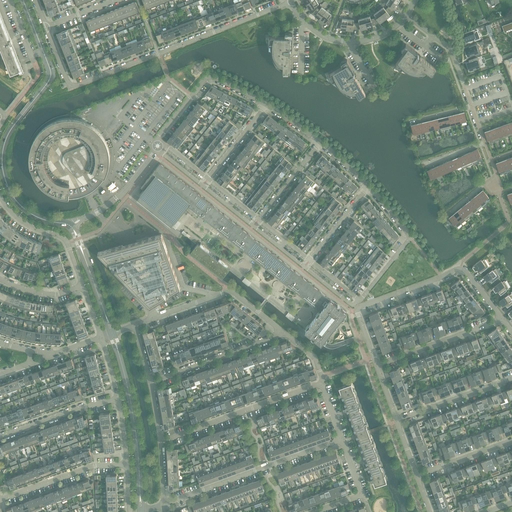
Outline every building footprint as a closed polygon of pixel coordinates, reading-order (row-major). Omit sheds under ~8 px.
[(49,9),(58,6),(56,0),(47,4),(49,9)] [(69,2),(66,3),(68,8),(72,7),(75,6),(73,0),(72,0),(71,1),(69,2)] [(142,0),(146,10),(151,8),(147,0),(142,0)] [(234,0),(233,0),(234,3),(238,13),(245,10),(240,0),(234,0)] [(248,0),(242,0),(241,1),(240,0),(245,10),(252,7),(248,0)] [(309,10),(310,9),(313,13),(317,8),(316,6),(319,4),(316,0),(313,0),(306,5),(309,10)] [(391,0),(388,0),(386,4),(389,5),(387,8),(392,12),(394,9),(395,10),(399,5),(391,0)] [(135,14),(140,12),(136,2),(131,4),(135,14)] [(234,3),(234,4),(229,6),(233,15),(238,13),(234,3)] [(131,16),(135,14),(131,4),(127,6),(131,16)] [(223,5),(218,7),(222,19),(227,17),(224,8),(223,5)] [(51,15),(60,11),(58,6),(49,9),(51,15)] [(126,18),(131,16),(127,6),(122,7),(126,18)] [(227,17),(233,15),(229,6),(224,8),(227,17)] [(122,19),(126,18),(122,7),(118,9),(122,19)] [(218,7),(212,10),(213,12),(217,21),(222,19),(218,7)] [(320,9),(318,8),(317,8),(313,13),(316,15),(315,16),(320,19),(326,11),(321,7),(320,9)] [(379,11),(378,11),(385,19),(390,16),(389,15),(392,12),(387,8),(385,9),(383,7),(379,11)] [(118,9),(113,11),(117,21),(122,19),(118,9)] [(113,23),(117,21),(113,11),(109,13),(113,23)] [(329,17),(331,14),(326,11),(320,19),(325,23),(325,22),(329,25),(332,19),(329,17)] [(378,11),(374,14),(375,17),(373,18),(376,24),(379,22),(380,23),(385,19),(378,11)] [(0,12),(0,47),(11,75),(22,71),(22,70),(12,44),(13,44),(10,38),(0,12)] [(208,14),(208,13),(208,14),(211,23),(217,21),(213,12),(208,14)] [(108,25),(113,23),(109,13),(104,14),(108,25)] [(104,26),(108,25),(104,14),(100,16),(104,26)] [(211,23),(208,14),(201,16),(205,26),(211,23)] [(193,16),(194,17),(194,18),(198,28),(205,26),(201,16),(197,18),(196,15),(193,16)] [(99,28),(104,26),(100,16),(95,18),(99,28)] [(373,18),(371,19),(370,16),(364,18),(367,28),(373,27),(372,25),(376,24),(373,18)] [(95,30),(99,28),(95,18),(91,20),(95,30)] [(193,30),(198,28),(194,18),(188,20),(193,30)] [(364,18),(358,19),(359,22),(356,23),(357,30),(361,29),(361,30),(367,28),(364,18)] [(341,28),(341,29),(347,30),(348,19),(342,19),(342,22),(339,21),(337,28),(341,28)] [(354,23),(354,20),(348,19),(347,30),(353,31),(353,29),(357,30),(356,23),(354,23)] [(86,21),(90,32),(95,30),(91,20),(86,21)] [(187,32),(193,30),(188,20),(183,22),(187,32)] [(183,22),(184,24),(179,26),(182,34),(187,32),(183,22)] [(511,22),(503,26),(504,29),(505,31),(511,28),(511,22)] [(182,34),(179,26),(173,28),(177,36),(182,34)] [(177,36),(173,28),(168,30),(171,39),(177,36)] [(68,30),(58,33),(61,39),(73,34),(70,29),(68,30)] [(464,35),(465,41),(466,40),(466,42),(469,41),(474,40),(474,39),(475,41),(476,40),(480,39),(477,30),(476,31),(475,31),(474,30),(475,30),(474,29),(465,33),(466,35),(464,35)] [(163,32),(163,31),(162,31),(166,41),(171,39),(168,30),(163,32)] [(155,34),(159,43),(166,41),(162,31),(155,34)] [(75,39),(73,34),(61,39),(63,44),(75,39)] [(278,67),(279,67),(279,68),(281,68),(283,68),(283,70),(290,73),(291,53),(288,53),(288,48),(292,48),(292,34),(285,36),(285,37),(269,37),(269,45),(271,45),(271,46),(270,47),(271,47),(271,48),(271,50),(272,53),(272,55),(273,57),(274,59),(274,60),(274,61),(275,62),(275,63),(276,64),(276,65),(277,65),(277,66),(278,67)] [(146,48),(153,46),(149,36),(142,39),(146,48)] [(63,44),(65,49),(74,46),(77,45),(75,39),(63,44)] [(131,41),(132,44),(135,53),(141,51),(137,42),(136,39),(131,41)] [(142,40),(137,42),(141,51),(146,48),(142,39),(142,40)] [(130,55),(135,53),(132,44),(127,46),(130,55)] [(420,75),(421,75),(422,75),(423,75),(424,75),(425,75),(425,74),(427,73),(428,72),(430,73),(436,69),(420,57),(418,59),(415,56),(418,53),(406,44),(403,51),(404,52),(395,65),(401,70),(402,68),(403,69),(404,69),(404,70),(406,71),(408,71),(409,72),(411,73),(413,74),(415,74),(416,75),(418,75),(419,75),(420,75)] [(474,54),(475,54),(476,55),(476,56),(481,54),(478,47),(478,45),(477,44),(469,47),(469,48),(465,50),(466,50),(468,57),(472,55),(474,54)] [(65,49),(67,55),(76,51),(79,50),(77,45),(74,46),(65,49)] [(120,45),(115,47),(119,59),(125,57),(122,48),(120,45)] [(125,57),(130,55),(127,46),(122,48),(125,57)] [(114,61),(119,59),(115,47),(110,49),(111,52),(114,61)] [(69,60),(78,56),(76,51),(67,55),(69,60)] [(103,51),(96,54),(100,66),(107,64),(104,54),(103,52),(103,51)] [(111,52),(104,54),(107,64),(114,61),(111,52)] [(71,65),(80,62),(78,56),(69,60),(71,65)] [(474,70),(476,69),(480,67),(479,66),(480,66),(481,66),(478,57),(468,60),(469,62),(470,63),(467,64),(470,71),(474,70)] [(332,81),(334,80),(338,86),(341,88),(343,91),(346,93),(350,95),(353,95),(357,94),(358,96),(365,94),(355,77),(353,78),(351,75),(354,72),(347,59),(342,65),(343,67),(329,75),(332,81)] [(73,71),(82,67),(80,62),(71,65),(73,71)] [(75,76),(84,73),(82,67),(73,71),(75,76)] [(212,87),(210,89),(205,94),(214,98),(218,90),(212,87)] [(223,92),(218,90),(214,98),(218,101),(223,92)] [(228,95),(223,92),(218,101),(219,101),(217,103),(222,105),(228,95)] [(228,106),(232,97),(228,95),(222,105),(227,108),(228,106)] [(233,108),(237,100),(232,97),(228,106),(233,108)] [(238,111),(242,102),(237,100),(233,108),(238,111)] [(241,116),(242,113),(247,105),(242,102),(238,111),(236,114),(241,116)] [(206,109),(198,103),(195,107),(202,113),(204,115),(208,111),(206,109)] [(249,117),(253,111),(254,108),(247,105),(242,113),(249,117)] [(191,112),(199,118),(202,113),(195,107),(191,112)] [(199,118),(191,112),(188,116),(195,122),(199,118)] [(192,126),(195,122),(188,116),(184,120),(192,126)] [(268,116),(262,123),(269,128),(274,120),(268,116)] [(451,128),(451,127),(448,116),(443,118),(446,129),(451,128)] [(30,157),(30,158),(30,159),(30,160),(30,161),(30,162),(30,163),(30,164),(30,165),(30,166),(31,167),(31,168),(31,169),(31,170),(32,171),(32,172),(32,173),(33,173),(33,174),(33,175),(34,175),(34,176),(34,177),(35,177),(35,178),(35,179),(36,179),(36,180),(37,181),(37,182),(38,182),(38,183),(39,184),(40,185),(41,186),(42,187),(43,188),(44,189),(45,189),(45,190),(46,190),(46,191),(47,191),(48,192),(49,192),(49,193),(50,193),(51,193),(51,194),(52,194),(53,194),(53,195),(54,195),(55,195),(55,196),(56,196),(57,196),(58,196),(58,197),(59,197),(60,197),(61,197),(62,197),(62,198),(63,198),(64,198),(65,198),(66,198),(67,198),(68,198),(69,198),(70,198),(71,198),(72,198),(73,198),(74,198),(75,198),(76,198),(77,198),(78,197),(79,197),(80,197),(81,197),(81,196),(82,196),(83,196),(84,196),(85,195),(86,195),(87,194),(88,194),(89,193),(90,193),(91,192),(92,192),(92,191),(93,191),(94,190),(95,190),(95,189),(96,188),(97,188),(97,187),(98,187),(98,186),(99,186),(99,185),(100,185),(100,184),(101,184),(101,183),(102,182),(102,181),(103,181),(103,180),(104,179),(104,178),(105,178),(105,177),(106,176),(106,175),(107,174),(107,173),(107,172),(108,171),(108,170),(108,169),(109,168),(109,167),(109,166),(109,165),(109,164),(109,163),(110,163),(110,162),(110,161),(110,160),(110,159),(110,158),(110,157),(110,156),(110,155),(110,154),(109,153),(109,152),(109,151),(109,150),(109,149),(109,148),(108,148),(108,147),(108,146),(108,145),(107,144),(107,143),(107,142),(106,142),(106,141),(106,140),(105,140),(105,139),(105,138),(104,138),(102,135),(95,127),(94,126),(93,126),(93,125),(92,125),(91,124),(90,124),(90,123),(89,123),(88,123),(88,122),(87,122),(86,122),(86,121),(85,121),(84,121),(83,120),(82,120),(81,120),(80,119),(79,119),(78,119),(77,119),(76,119),(75,118),(74,118),(73,118),(72,118),(71,118),(70,118),(69,118),(68,118),(67,118),(66,118),(65,118),(64,118),(63,119),(62,119),(61,119),(60,119),(59,119),(58,120),(57,120),(56,120),(56,121),(55,121),(54,121),(53,122),(52,122),(51,123),(50,123),(49,124),(48,124),(48,125),(47,125),(46,126),(45,126),(45,127),(44,127),(44,128),(43,128),(42,129),(42,130),(41,130),(41,131),(40,131),(39,132),(39,133),(38,133),(38,134),(37,134),(37,135),(36,136),(36,137),(35,137),(35,138),(35,139),(34,139),(34,140),(34,141),(33,141),(33,142),(33,143),(32,143),(32,144),(32,145),(31,146),(31,147),(31,148),(31,149),(30,150),(30,151),(30,152),(30,153),(30,154),(30,155),(30,156),(30,157)] [(441,131),(446,129),(443,118),(438,119),(440,129),(441,131)] [(192,126),(184,120),(181,124),(191,132),(194,128),(192,126)] [(273,131),(279,123),(274,120),(269,128),(273,131)] [(236,127),(235,125),(229,121),(225,125),(233,131),(236,127)] [(430,133),(430,132),(427,122),(422,123),(424,132),(425,132),(425,134),(430,133)] [(278,134),(283,126),(279,123),(273,131),(278,134)] [(181,124),(178,129),(187,136),(191,132),(181,124)] [(418,134),(418,135),(419,135),(417,124),(411,125),(414,135),(418,134)] [(229,135),(233,131),(225,125),(222,129),(229,135)] [(504,138),(510,136),(505,125),(500,126),(504,138)] [(278,134),(276,136),(280,139),(282,137),(288,130),(283,126),(278,134)] [(499,140),(504,138),(500,126),(495,128),(499,140)] [(220,128),(216,132),(219,134),(226,140),(229,135),(222,129),(220,128)] [(494,142),(499,140),(495,128),(490,130),(494,142)] [(178,129),(174,133),(184,141),(187,136),(178,129)] [(286,140),(292,133),(288,130),(282,137),(280,139),(285,142),(286,140)] [(489,142),(489,144),(494,142),(490,130),(485,132),(489,142)] [(174,133),(171,137),(181,145),(184,141),(174,133)] [(292,133),(286,140),(285,142),(289,146),(291,144),(296,136),(292,133)] [(223,144),(226,140),(219,134),(215,138),(223,144)] [(265,143),(263,141),(255,135),(252,139),(261,147),(265,143)] [(295,147),(301,139),(296,136),(291,144),(289,146),(294,149),(295,147)] [(167,141),(175,147),(177,149),(181,145),(171,137),(167,141)] [(223,144),(215,138),(212,142),(219,148),(223,144)] [(261,147),(252,139),(248,143),(258,151),(261,147)] [(301,151),(308,144),(301,139),(295,147),(301,151)] [(219,148),(212,142),(209,146),(216,152),(219,148)] [(258,151),(248,143),(245,148),(254,155),(255,155),(258,151)] [(205,150),(203,149),(213,156),(216,152),(209,146),(205,150)] [(245,148),(241,152),(251,159),(254,155),(245,148)] [(209,161),(213,156),(203,149),(200,153),(209,161)] [(477,149),(472,151),(477,163),(477,162),(482,160),(481,158),(477,149)] [(472,165),(477,163),(472,151),(467,154),(472,165)] [(251,159),(241,152),(238,156),(248,164),(248,163),(251,159)] [(206,165),(209,161),(200,153),(196,157),(206,165)] [(467,167),(472,165),(467,154),(462,156),(467,167)] [(322,155),(316,163),(322,168),(328,161),(322,155)] [(248,164),(238,156),(235,160),(242,166),(245,168),(248,164)] [(278,161),(281,162),(280,162),(288,168),(292,164),(284,158),(282,156),(278,161)] [(462,169),(467,167),(462,156),(457,158),(461,167),(462,169)] [(195,163),(202,169),(206,165),(196,157),(198,159),(195,163)] [(457,168),(461,167),(457,158),(452,160),(457,170),(458,169),(457,168)] [(242,166),(235,160),(231,165),(239,171),(242,166)] [(456,170),(457,170),(452,160),(448,162),(451,171),(455,169),(456,170)] [(507,172),(511,171),(507,160),(501,161),(506,174),(507,174),(507,172)] [(275,165),(277,166),(277,167),(285,173),(288,168),(280,162),(281,162),(278,161),(275,165)] [(326,172),(332,165),(328,161),(322,168),(320,170),(324,174),(326,172)] [(505,173),(505,175),(506,174),(501,161),(496,163),(499,172),(500,172),(500,175),(505,173)] [(447,173),(451,171),(448,162),(443,164),(447,174),(448,174),(447,173)] [(174,222),(175,223),(188,206),(211,225),(212,223),(215,219),(214,218),(220,211),(202,196),(163,166),(160,163),(152,173),(141,187),(144,190),(140,195),(141,195),(174,222)] [(446,175),(447,174),(443,164),(438,166),(441,175),(442,175),(446,174),(446,175)] [(239,171),(231,165),(228,169),(235,175),(239,171)] [(330,175),(336,168),(332,165),(326,172),(330,175)] [(442,175),(441,175),(438,166),(433,169),(437,178),(438,180),(443,177),(442,175)] [(285,173),(277,167),(274,171),(281,177),(285,173)] [(334,179),(340,172),(336,168),(330,175),(334,179)] [(237,176),(235,175),(228,169),(225,173),(232,179),(234,180),(237,176)] [(436,178),(436,179),(437,178),(433,169),(427,171),(431,180),(436,178)] [(281,177),(274,171),(270,175),(278,181),(281,177)] [(338,183),(344,175),(340,172),(334,179),(338,183)] [(229,183),(232,179),(225,173),(221,177),(229,183)] [(278,181),(270,175),(267,179),(274,185),(278,181)] [(315,183),(313,181),(306,175),(302,180),(310,186),(312,187),(315,183)] [(340,188),(342,186),(348,179),(344,175),(338,183),(336,184),(340,188)] [(221,177),(218,182),(225,188),(229,183),(221,177)] [(262,182),(271,189),(274,185),(267,179),(265,178),(262,182)] [(346,190),(352,183),(348,179),(342,186),(346,190)] [(302,180),(299,184),(306,190),(309,192),(312,187),(310,186),(302,180)] [(268,194),(271,189),(262,182),(258,186),(268,194)] [(352,195),(358,188),(352,183),(346,190),(352,195)] [(306,190),(299,184),(296,188),(303,194),(306,190)] [(264,198),(268,194),(258,186),(255,190),(264,198)] [(303,194),(296,188),(292,192),(302,200),(305,196),(303,194)] [(261,202),(264,198),(255,190),(251,194),(261,202)] [(490,200),(489,198),(483,190),(478,194),(486,203),(490,200)] [(302,200),(292,192),(289,197),(296,203),(296,202),(298,204),(302,200)] [(258,206),(261,202),(251,194),(248,199),(258,206)] [(482,207),(486,203),(478,194),(474,197),(480,205),(482,207)] [(293,207),(296,203),(289,197),(285,201),(293,207)] [(329,201),(331,203),(339,209),(342,204),(335,199),(333,197),(329,201)] [(482,207),(480,205),(474,197),(470,201),(478,210),(482,207)] [(247,205),(254,211),(258,206),(248,199),(245,203),(247,205)] [(368,200),(366,202),(361,206),(366,212),(373,206),(368,200)] [(293,207),(285,201),(282,205),(290,211),(292,213),(295,208),(293,207)] [(474,213),(478,210),(470,201),(466,204),(472,212),(474,213)] [(339,209),(331,203),(328,207),(327,206),(336,213),(339,209)] [(474,213),(472,212),(466,204),(462,208),(469,217),(474,213)] [(290,211),(282,205),(279,209),(286,215),(290,211)] [(327,206),(326,206),(323,210),(332,217),(336,213),(327,206)] [(377,210),(373,206),(366,212),(364,214),(368,218),(370,216),(377,210)] [(465,220),(469,217),(462,208),(458,211),(464,218),(465,220)] [(288,217),(286,215),(279,209),(275,214),(283,220),(283,219),(285,221),(288,217)] [(329,222),(332,217),(323,210),(319,214),(329,222)] [(380,214),(377,210),(370,216),(373,221),(380,214)] [(465,220),(464,218),(458,211),(453,214),(460,223),(461,224),(465,220)] [(250,247),(249,246),(255,239),(224,214),(214,226),(245,252),(245,251),(247,253),(250,247)] [(283,220),(275,214),(272,218),(279,224),(283,220)] [(325,226),(329,222),(319,214),(316,218),(325,226)] [(384,219),(380,214),(373,221),(377,225),(384,219)] [(460,223),(453,214),(449,218),(450,219),(452,221),(455,226),(457,227),(461,224),(460,223)] [(268,222),(276,228),(279,224),(272,218),(268,222)] [(322,230),(325,226),(316,218),(313,223),(314,224),(322,230)] [(387,223),(384,219),(377,225),(380,229),(387,223)] [(358,232),(360,233),(364,229),(362,227),(354,221),(351,225),(358,231),(358,232)] [(8,225),(5,222),(0,226),(0,231),(2,233),(8,225)] [(391,227),(387,223),(380,229),(383,233),(391,227)] [(311,228),(319,234),(322,230),(314,224),(311,228)] [(12,228),(8,225),(2,233),(6,236),(12,228)] [(351,225),(347,230),(355,236),(358,232),(358,231),(351,225)] [(309,227),(306,231),(308,233),(315,239),(319,234),(311,228),(309,227)] [(394,231),(391,227),(383,233),(387,237),(394,231)] [(16,231),(12,228),(6,236),(10,240),(16,231)] [(189,238),(191,235),(185,230),(183,233),(189,238)] [(355,236),(347,230),(344,234),(351,240),(355,236)] [(20,234),(16,231),(10,240),(15,242),(20,234)] [(387,237),(393,244),(399,237),(394,231),(387,237)] [(304,237),(312,243),(315,239),(308,233),(304,237)] [(24,236),(20,234),(15,242),(20,245),(24,236)] [(150,307),(180,288),(161,234),(98,252),(150,307)] [(351,240),(344,234),(341,238),(348,244),(351,240)] [(20,245),(24,247),(29,238),(24,236),(20,245)] [(312,243),(304,237),(301,241),(308,247),(312,243)] [(33,240),(29,238),(24,247),(29,250),(33,240)] [(348,244),(341,238),(337,242),(345,248),(348,244)] [(38,242),(33,240),(29,250),(35,251),(38,242)] [(297,245),(305,251),(308,247),(301,241),(299,240),(296,244),(297,245)] [(291,268),(259,242),(249,255),(281,280),(283,281),(286,276),(285,275),(291,268)] [(345,248),(337,242),(334,247),(341,253),(345,248)] [(222,278),(221,278),(223,276),(227,271),(229,269),(227,267),(228,266),(229,265),(219,258),(219,259),(218,260),(209,253),(210,251),(211,251),(201,243),(200,243),(201,244),(199,245),(198,244),(196,246),(192,251),(190,253),(221,278),(222,278)] [(382,258),(386,253),(378,247),(376,246),(373,250),(382,258)] [(341,253),(334,247),(330,251),(338,257),(341,253)] [(382,258),(373,250),(370,254),(379,262),(382,258)] [(330,251),(327,255),(335,261),(338,257),(330,251)] [(49,257),(47,258),(49,263),(51,262),(61,258),(59,253),(49,257)] [(379,262),(370,254),(366,259),(376,266),(379,262)] [(327,255),(324,259),(331,265),(335,261),(327,255)] [(2,258),(0,261),(0,266),(2,267),(5,269),(9,262),(10,259),(3,256),(2,258)] [(51,262),(53,266),(62,263),(61,258),(51,262)] [(320,264),(328,270),(331,265),(324,259),(320,264)] [(376,266),(366,259),(363,263),(372,270),(376,266)] [(481,260),(472,267),(475,271),(477,269),(481,273),(483,271),(485,273),(488,271),(486,268),(489,267),(484,259),(482,261),(481,260)] [(5,269),(8,271),(12,273),(16,265),(9,262),(5,269)] [(62,263),(53,266),(54,271),(64,267),(62,263)] [(361,269),(369,275),(372,270),(363,263),(359,267),(361,268),(361,269)] [(20,276),(23,268),(16,265),(12,273),(17,275),(20,276)] [(56,275),(65,272),(64,267),(54,271),(52,272),(54,276),(56,275)] [(361,269),(359,267),(356,271),(358,273),(365,279),(369,275),(361,269)] [(20,276),(23,277),(28,279),(30,271),(23,268),(20,276)] [(495,269),(493,271),(492,270),(483,277),(486,281),(488,279),(492,283),(500,277),(495,269)] [(36,281),(38,273),(30,271),(28,279),(33,280),(36,281)] [(295,271),(285,283),(316,308),(318,309),(321,304),(320,303),(326,296),(295,271)] [(56,275),(58,280),(67,276),(65,272),(56,275)] [(358,273),(355,277),(362,283),(365,279),(358,273)] [(59,284),(69,281),(67,276),(58,280),(59,284)] [(359,287),(362,283),(355,277),(351,281),(359,287)] [(459,279),(451,285),(455,290),(463,284),(459,279)] [(504,280),(502,282),(501,281),(498,284),(495,286),(492,288),(495,292),(497,291),(500,295),(509,288),(504,280)] [(348,286),(355,292),(359,287),(351,281),(348,286)] [(455,290),(458,295),(466,289),(463,284),(455,290)] [(442,289),(437,291),(437,292),(434,293),(437,302),(445,299),(442,289)] [(458,295),(456,297),(460,301),(462,299),(470,293),(466,289),(458,295)] [(6,292),(2,302),(7,304),(11,295),(6,292)] [(426,295),(430,304),(437,302),(434,293),(431,294),(431,293),(426,295)] [(473,297),(470,293),(462,299),(466,304),(473,297)] [(511,295),(511,294),(509,295),(508,294),(499,301),(502,305),(504,304),(507,308),(511,304),(511,295)] [(11,295),(7,304),(13,306),(16,296),(11,295)] [(422,297),(419,298),(422,307),(430,304),(426,295),(421,297),(422,297)] [(16,296),(13,306),(18,308),(21,298),(16,296)] [(477,302),(473,297),(466,304),(469,308),(477,302)] [(24,310),(26,300),(21,298),(18,308),(24,310)] [(416,299),(411,300),(414,310),(422,307),(419,298),(416,299)] [(75,299),(66,302),(67,307),(77,304),(75,299)] [(321,311),(305,331),(321,344),(324,340),(346,313),(346,312),(330,299),(321,311)] [(406,303),(404,304),(407,313),(414,310),(411,300),(406,302),(406,303)] [(224,313),(229,311),(231,301),(221,305),(224,313)] [(231,301),(229,311),(234,315),(240,308),(231,301)] [(480,306),(477,302),(469,308),(473,313),(480,306)] [(401,304),(396,306),(399,315),(407,313),(404,304),(401,305),(401,304)] [(224,313),(221,305),(216,307),(219,317),(225,315),(224,313)] [(391,318),(394,317),(399,315),(396,306),(391,308),(388,310),(391,318)] [(473,313),(476,317),(484,311),(480,306),(473,313)] [(212,317),(217,316),(214,307),(209,309),(212,317)] [(234,315),(233,317),(237,320),(238,318),(244,311),(240,308),(234,315)] [(212,317),(209,309),(204,311),(207,319),(208,319),(208,321),(213,319),(212,317)] [(244,311),(238,318),(242,321),(248,314),(244,311)] [(203,321),(200,312),(195,314),(199,325),(204,323),(203,321)] [(380,317),(378,312),(369,315),(371,321),(380,317)] [(199,325),(195,314),(190,316),(193,324),(194,327),(199,325)] [(246,324),(252,317),(248,314),(242,321),(246,324)] [(462,321),(460,316),(452,319),(456,328),(460,326),(459,322),(462,321)] [(249,329),(256,321),(252,317),(246,324),(245,326),(249,329)] [(382,323),(380,317),(371,321),(373,326),(382,323)] [(443,319),(444,321),(446,327),(449,326),(451,330),(456,328),(452,319),(448,320),(447,317),(443,319)] [(180,319),(176,321),(179,330),(179,332),(184,330),(184,328),(180,319)] [(253,332),(260,324),(256,321),(249,329),(253,332)] [(446,327),(444,321),(437,324),(440,334),(445,332),(444,328),(446,327)] [(174,331),(171,323),(166,325),(169,333),(170,336),(175,334),(174,331)] [(384,328),(382,323),(373,326),(375,331),(384,328)] [(257,336),(258,334),(264,327),(260,324),(253,332),(257,336)] [(440,334),(437,324),(429,327),(431,332),(434,331),(435,335),(440,334)] [(431,332),(429,327),(422,330),(425,339),(430,337),(428,333),(431,332)] [(496,327),(488,333),(486,335),(490,340),(500,332),(496,327)] [(386,333),(384,328),(375,331),(377,337),(386,333)] [(153,330),(143,333),(145,339),(155,336),(153,330)] [(425,339),(422,330),(414,333),(416,338),(419,337),(420,341),(425,339)] [(79,339),(89,335),(87,331),(77,334),(79,339)] [(492,345),(495,343),(503,337),(500,332),(490,340),(489,340),(492,345)] [(228,344),(224,333),(219,335),(223,346),(228,344)] [(388,339),(386,333),(377,337),(379,342),(388,339)] [(416,338),(414,333),(406,335),(410,345),(415,343),(413,339),(416,338)] [(223,346),(219,335),(214,337),(218,348),(223,346)] [(404,343),(405,347),(410,345),(406,335),(399,338),(401,344),(404,343)] [(146,344),(156,341),(155,336),(145,339),(146,344)] [(218,348),(214,337),(209,339),(213,350),(218,348)] [(506,342),(503,337),(495,343),(498,347),(506,342)] [(477,338),(472,340),(472,341),(469,342),(471,347),(474,346),(475,349),(480,348),(477,338)] [(204,343),(207,352),(213,350),(209,339),(203,341),(204,343)] [(390,344),(388,339),(379,342),(381,347),(390,344)] [(148,349),(158,346),(156,341),(146,344),(148,349)] [(199,345),(202,354),(207,352),(204,343),(203,341),(199,343),(199,345)] [(290,344),(288,345),(286,341),(281,343),(284,352),(295,348),(290,344)] [(466,342),(461,344),(465,353),(469,352),(472,351),(471,347),(469,342),(466,343),(466,342)] [(510,346),(506,342),(498,347),(501,352),(510,346)] [(194,347),(197,356),(202,354),(199,345),(199,343),(193,345),(194,347)] [(284,352),(281,343),(276,345),(279,354),(284,352)] [(381,347),(383,353),(392,350),(390,344),(381,347)] [(457,356),(460,355),(465,353),(461,344),(456,346),(457,346),(454,347),(457,356)] [(158,346),(148,349),(149,354),(159,351),(162,351),(160,345),(158,346)] [(279,354),(276,345),(271,347),(275,358),(280,357),(279,354)] [(511,351),(511,349),(510,346),(501,352),(505,357),(511,351)] [(194,347),(189,349),(192,358),(197,356),(194,347)] [(275,358),(271,347),(266,349),(270,360),(275,358)] [(446,349),(449,359),(457,356),(454,347),(451,348),(446,349)] [(183,348),(178,350),(182,361),(187,359),(184,351),(183,348)] [(192,358),(189,349),(184,351),(187,359),(192,358)] [(266,349),(261,351),(264,360),(265,362),(270,360),(266,349)] [(441,351),(441,352),(439,353),(442,362),(449,359),(446,349),(441,351)] [(178,350),(173,352),(177,363),(182,361),(178,350)] [(159,351),(149,354),(151,359),(161,357),(159,351)] [(261,351),(256,353),(259,362),(260,364),(265,362),(264,360),(261,351)] [(255,366),(254,363),(259,362),(256,353),(250,354),(255,366)] [(434,364),(439,363),(442,362),(439,353),(436,354),(436,353),(431,355),(434,364)] [(255,366),(250,354),(245,356),(250,368),(255,366)] [(426,357),(423,358),(425,364),(427,367),(434,364),(431,355),(426,357)] [(250,368),(245,356),(240,358),(244,369),(250,368)] [(161,357),(151,359),(152,365),(162,362),(161,357)] [(244,369),(240,358),(235,360),(237,366),(239,371),(244,369)] [(424,368),(427,367),(425,364),(423,358),(421,359),(420,359),(416,360),(419,370),(424,368)] [(74,368),(71,359),(66,361),(69,369),(74,368)] [(411,373),(414,372),(419,370),(416,360),(411,362),(411,363),(408,364),(411,373)] [(69,369),(66,361),(62,363),(65,371),(66,374),(70,372),(69,369)] [(238,372),(237,370),(236,366),(233,361),(228,362),(231,371),(232,371),(232,374),(238,372)] [(154,370),(164,367),(162,362),(152,365),(154,370)] [(223,364),(226,373),(231,371),(228,362),(223,364)] [(226,373),(223,364),(218,366),(221,375),(226,373)] [(494,372),(497,371),(495,365),(487,368),(491,378),(496,376),(494,372)] [(51,378),(56,377),(55,375),(52,366),(47,368),(50,376),(51,378)] [(218,366),(213,368),(217,379),(222,378),(221,375),(218,366)] [(398,367),(389,371),(391,376),(401,373),(398,367)] [(213,368),(208,370),(212,381),(217,379),(213,368)] [(317,377),(313,368),(308,370),(311,379),(317,377)] [(486,379),(491,378),(487,368),(480,371),(482,376),(484,375),(486,379)] [(208,370),(203,372),(207,383),(212,381),(208,370)] [(311,379),(308,370),(303,372),(306,381),(311,379)] [(479,377),(482,376),(480,371),(472,374),(476,383),(480,381),(479,377)] [(203,372),(198,374),(201,383),(202,385),(207,383),(203,372)] [(292,374),(293,376),(296,385),(301,383),(298,374),(297,372),(292,374)] [(298,374),(301,383),(306,381),(303,372),(298,374)] [(393,382),(402,378),(401,373),(391,376),(393,382)] [(193,375),(196,384),(201,383),(198,374),(193,375)] [(471,385),(476,383),(472,374),(465,377),(466,382),(469,381),(471,385)] [(196,384),(193,375),(188,377),(192,389),(197,387),(196,384)] [(461,378),(457,379),(460,389),(465,387),(464,383),(466,382),(465,377),(464,375),(461,376),(461,378)] [(296,385),(293,376),(288,378),(291,387),(296,385)] [(188,377),(182,379),(186,388),(186,391),(192,389),(188,377)] [(283,380),(286,388),(291,387),(288,378),(283,380)] [(395,387),(404,384),(402,378),(393,382),(395,387)] [(273,383),(276,392),(281,390),(278,382),(277,379),(271,381),(272,383),(273,383)] [(454,387),(456,391),(460,389),(457,379),(449,382),(451,388),(454,387)] [(12,392),(17,391),(17,389),(13,380),(9,382),(12,391),(12,392)] [(278,382),(281,390),(286,388),(283,380),(278,382)] [(9,382),(4,384),(7,392),(8,394),(12,392),(12,391),(9,382)] [(450,393),(448,389),(451,388),(449,382),(442,385),(445,394),(450,393)] [(273,383),(272,383),(267,385),(271,394),(276,392),(273,383)] [(338,394),(339,396),(343,395),(344,397),(347,403),(347,406),(343,407),(344,409),(346,408),(346,409),(347,409),(347,410),(347,411),(347,412),(348,412),(348,413),(349,414),(350,413),(351,417),(357,433),(358,436),(359,439),(365,455),(367,458),(365,459),(365,460),(365,461),(366,461),(366,462),(366,463),(366,464),(367,464),(367,465),(365,466),(364,466),(365,468),(369,466),(370,468),(372,474),(373,477),(369,479),(370,481),(373,480),(375,485),(384,482),(386,481),(370,435),(369,432),(368,429),(367,429),(351,383),(339,388),(341,393),(338,394)] [(397,393),(406,389),(404,384),(395,387),(397,393)] [(261,385),(256,387),(257,387),(260,398),(266,396),(262,387),(261,385)] [(262,387),(266,396),(271,394),(267,385),(262,387)] [(439,392),(440,396),(445,394),(442,385),(434,388),(436,393),(439,392)] [(256,387),(251,388),(252,391),(255,399),(260,398),(257,387),(256,387)] [(435,398),(433,394),(436,393),(434,388),(426,391),(430,400),(435,398)] [(76,400),(82,398),(78,389),(73,391),(76,400)] [(399,398),(408,395),(406,389),(397,393),(399,398)] [(68,393),(71,402),(76,400),(73,391),(68,393)] [(247,393),(250,401),(255,399),(252,391),(247,393)] [(424,398),(425,402),(430,400),(426,391),(419,393),(421,399),(424,398)] [(505,401),(504,398),(506,397),(504,391),(502,392),(501,392),(496,393),(500,403),(505,401)] [(63,394),(66,403),(71,402),(68,393),(63,394)] [(243,404),(249,402),(245,393),(240,395),(243,404)] [(489,397),(492,406),(500,403),(496,393),(492,395),(492,396),(489,397)] [(58,396),(61,405),(66,403),(63,394),(58,396)] [(238,406),(243,404),(240,395),(235,397),(238,406)] [(401,403),(410,400),(408,395),(399,398),(401,403)] [(53,398),(56,407),(61,405),(58,396),(53,398)] [(233,408),(238,406),(235,397),(230,399),(233,408)] [(315,401),(313,397),(308,399),(311,408),(312,411),(320,408),(317,400),(315,401)] [(486,397),(481,399),(485,408),(492,406),(489,397),(486,398),(486,397)] [(42,400),(43,402),(46,411),(51,409),(48,400),(47,398),(42,400)] [(48,400),(51,409),(56,407),(53,398),(48,400)] [(230,399),(225,401),(228,409),(233,408),(230,399)] [(303,401),(306,410),(311,408),(308,399),(303,401)] [(477,401),(474,402),(477,411),(485,408),(481,399),(476,401),(477,401)] [(219,400),(214,402),(218,413),(223,411),(220,403),(219,400)] [(403,409),(412,406),(410,400),(401,403),(403,409)] [(223,411),(228,409),(225,401),(220,403),(223,411)] [(303,401),(298,403),(301,412),(302,415),(307,413),(306,410),(303,401)] [(38,404),(41,413),(46,411),(43,402),(38,404)] [(214,402),(209,404),(210,406),(213,415),(218,413),(214,402)] [(471,403),(466,404),(469,414),(477,411),(474,402),(471,403)] [(293,405),(296,414),(301,412),(298,403),(293,405)] [(32,405),(36,414),(41,413),(38,404),(32,405)] [(461,407),(459,408),(462,417),(469,414),(466,404),(461,406),(461,407)] [(36,414),(32,405),(27,407),(31,416),(36,414)] [(288,407),(291,416),(296,414),(293,405),(288,407)] [(208,417),(213,415),(210,406),(204,408),(208,417)] [(21,407),(16,409),(17,411),(20,420),(25,418),(22,409),(21,407)] [(31,416),(27,407),(22,409),(25,418),(31,416)] [(291,416),(288,407),(282,409),(286,418),(287,420),(292,418),(291,416)] [(199,408),(193,410),(194,412),(197,421),(203,419),(199,410),(199,408)] [(203,419),(208,417),(204,408),(199,410),(203,419)] [(451,410),(454,419),(462,417),(459,408),(456,409),(456,408),(451,410)] [(14,409),(15,412),(12,413),(15,422),(20,420),(17,411),(16,409),(14,409)] [(286,418),(282,409),(277,411),(281,420),(286,418)] [(6,412),(7,415),(10,424),(15,422),(12,413),(11,410),(6,412)] [(192,423),(197,421),(194,412),(193,410),(188,411),(192,422),(192,423)] [(448,418),(449,421),(454,419),(451,410),(446,412),(443,413),(445,419),(448,418)] [(281,420),(277,411),(272,412),(275,421),(281,420)] [(272,412),(267,414),(271,426),(276,424),(275,421),(272,412)] [(444,423),(443,420),(445,419),(443,413),(441,415),(440,414),(436,416),(439,425),(444,423)] [(267,414),(262,416),(266,427),(271,426),(270,423),(267,414)] [(10,424),(7,415),(2,417),(5,426),(10,424)] [(84,419),(83,415),(77,417),(80,427),(87,424),(87,418),(84,419)] [(261,429),(266,427),(262,416),(257,418),(261,429)] [(433,423),(434,427),(439,425),(436,416),(431,417),(431,418),(428,419),(430,424),(433,423)] [(80,427),(77,417),(72,419),(75,428),(80,427)] [(75,428),(72,419),(67,421),(70,430),(75,428)] [(70,430),(67,421),(62,423),(65,432),(70,430)] [(418,422),(409,425),(411,431),(420,427),(418,422)] [(57,425),(60,434),(65,432),(62,423),(57,425)] [(324,429),(322,423),(320,424),(326,440),(331,437),(327,428),(324,429)] [(506,434),(511,433),(507,423),(500,426),(502,431),(505,430),(506,434)] [(244,436),(243,433),(240,424),(235,426),(238,435),(239,438),(244,436)] [(321,441),(326,440),(320,424),(319,424),(321,430),(318,431),(321,441)] [(60,434),(57,425),(52,427),(55,436),(60,434)] [(238,435),(235,426),(230,428),(233,437),(238,435)] [(499,432),(502,431),(500,426),(492,429),(496,438),(500,436),(499,432)] [(55,436),(52,427),(47,429),(50,438),(55,436)] [(309,434),(312,444),(317,443),(311,427),(310,428),(312,433),(309,434)] [(317,443),(321,441),(318,431),(315,432),(313,427),(311,427),(317,443)] [(420,427),(411,431),(413,436),(422,433),(420,427)] [(224,430),(228,439),(233,437),(230,428),(224,430)] [(42,430),(45,439),(50,438),(47,429),(42,430)] [(491,440),(496,438),(492,429),(485,432),(487,437),(489,436),(491,440)] [(42,430),(37,432),(40,441),(41,444),(46,442),(45,439),(42,430)] [(219,432),(223,441),(228,439),(224,430),(219,432)] [(302,431),(308,447),(312,444),(309,434),(306,436),(304,430),(302,431)] [(300,438),(303,447),(308,447),(302,431),(301,431),(303,437),(300,438)] [(40,441),(37,432),(31,434),(35,443),(40,441)] [(214,433),(218,442),(223,441),(219,432),(214,433)] [(484,438),(487,437),(485,432),(477,434),(480,444),(485,442),(484,438)] [(209,435),(212,444),(218,442),(214,433),(209,435)] [(299,450),(303,447),(300,438),(296,439),(294,433),(293,434),(299,450)] [(422,433),(413,436),(415,441),(424,438),(422,433)] [(26,436),(30,445),(35,443),(31,434),(26,436)] [(294,451),(299,450),(293,434),(292,434),(294,440),(291,441),(294,451)] [(476,446),(480,444),(477,434),(469,437),(471,443),(474,441),(476,446)] [(212,444),(209,435),(204,437),(207,446),(212,444)] [(30,445),(26,436),(21,438),(24,447),(30,445)] [(208,449),(207,446),(204,437),(199,439),(202,448),(203,448),(204,451),(208,449)] [(285,454),(290,453),(284,437),(283,438),(285,443),(282,444),(285,454)] [(290,453),(294,451),(291,441),(287,442),(285,437),(284,437),(290,453)] [(468,444),(471,443),(469,437),(462,440),(465,449),(470,448),(468,444)] [(24,447),(21,438),(16,440),(19,449),(24,447)] [(424,438),(415,441),(417,447),(426,443),(424,438)] [(197,450),(202,448),(199,439),(194,441),(197,450)] [(19,449),(16,440),(11,442),(14,451),(19,449)] [(273,447),(272,447),(276,457),(281,457),(275,440),(274,441),(276,446),(273,448),(273,447)] [(275,440),(281,457),(285,454),(282,444),(278,446),(276,440),(275,440)] [(460,451),(465,449),(462,440),(454,443),(456,448),(459,447),(460,451)] [(189,443),(192,452),(197,450),(194,441),(189,443)] [(14,451),(11,442),(6,443),(9,452),(14,451)] [(9,452),(6,443),(1,445),(4,454),(9,452)] [(419,452),(428,449),(426,443),(417,447),(419,452)] [(455,453),(453,449),(456,448),(454,443),(446,445),(450,455),(455,453)] [(267,447),(268,448),(271,458),(276,457),(272,447),(271,445),(267,447)] [(444,453),(445,457),(450,455),(446,445),(439,448),(441,454),(444,453)] [(83,449),(87,461),(93,459),(89,450),(90,449),(90,448),(86,449),(85,448),(83,449)] [(78,451),(79,454),(82,463),(87,461),(83,449),(78,451)] [(421,457),(430,454),(428,449),(419,452),(421,457)] [(505,463),(510,462),(509,461),(511,460),(511,459),(509,452),(506,453),(506,452),(501,454),(505,463)] [(240,453),(239,454),(241,459),(237,460),(241,470),(246,469),(240,453)] [(246,457),(243,458),(241,453),(240,453),(246,469),(250,467),(246,456),(246,457)] [(334,464),(336,470),(337,470),(331,453),(327,456),(331,466),(334,464)] [(340,463),(336,453),(331,453),(337,470),(338,469),(336,464),(339,462),(340,463)] [(74,455),(77,464),(82,463),(79,454),(74,455)] [(423,463),(432,460),(430,454),(421,457),(423,463)] [(496,456),(497,456),(494,457),(496,463),(499,462),(500,465),(505,463),(501,454),(496,456)] [(63,457),(64,459),(67,468),(72,466),(69,457),(68,455),(63,457)] [(69,457),(72,466),(77,464),(74,455),(69,457)] [(254,464),(251,455),(246,456),(250,467),(254,464)] [(237,460),(234,462),(232,456),(231,457),(237,473),(241,470),(237,460)] [(329,472),(327,467),(331,466),(327,456),(322,457),(328,473),(329,472)] [(231,457),(230,457),(232,463),(228,464),(232,473),(237,473),(231,457)] [(325,468),(327,473),(328,473),(322,457),(318,459),(321,469),(325,468)] [(491,458),(486,459),(490,469),(494,467),(494,466),(497,465),(496,463),(494,457),(491,458)] [(58,461),(62,470),(67,468),(64,459),(58,461)] [(228,464),(225,465),(223,459),(222,460),(228,476),(232,473),(228,464)] [(320,476),(318,470),(321,469),(318,459),(313,460),(319,476),(320,476)] [(481,461),(482,462),(479,463),(481,468),(483,467),(485,471),(490,469),(486,459),(481,461)] [(222,460),(221,460),(223,466),(219,467),(223,477),(228,476),(222,460)] [(316,471),(318,477),(319,476),(313,460),(309,463),(312,472),(316,471)] [(53,463),(57,472),(62,470),(58,461),(53,463)] [(48,465),(52,474),(57,472),(53,463),(48,465)] [(213,463),(212,464),(214,469),(210,470),(214,480),(219,479),(213,463)] [(219,467),(216,468),(214,463),(213,463),(219,479),(223,477),(219,467)] [(307,474),(309,480),(310,479),(304,463),(300,466),(303,475),(307,474)] [(311,479),(309,473),(312,472),(309,463),(304,463),(310,479),(311,479)] [(476,464),(476,463),(471,465),(474,474),(479,473),(478,469),(481,468),(479,463),(476,464)] [(43,467),(46,476),(52,474),(48,465),(43,467)] [(466,468),(464,469),(466,476),(469,475),(469,476),(474,474),(471,465),(466,467),(466,468)] [(204,466),(203,467),(205,472),(201,474),(205,483),(210,483),(204,466)] [(204,466),(210,483),(214,480),(210,470),(207,472),(205,466),(204,466)] [(302,482),(300,477),(303,475),(300,466),(295,467),(301,483),(302,482)] [(38,468),(41,477),(46,476),(43,467),(38,468)] [(298,478),(300,483),(301,483),(295,467),(291,469),(294,479),(298,478)] [(33,470),(36,479),(41,477),(38,468),(33,470)] [(293,486),(291,480),(294,479),(291,469),(286,470),(292,486),(293,486)] [(459,480),(464,478),(464,477),(466,476),(464,469),(461,470),(460,469),(456,471),(459,480)] [(28,472),(31,481),(36,479),(33,470),(28,472)] [(289,481),(291,486),(292,486),(286,470),(282,472),(286,483),(286,482),(289,481)] [(453,478),(454,482),(459,480),(456,471),(451,472),(451,473),(448,474),(450,480),(453,478)] [(23,474),(26,483),(31,481),(28,472),(23,474)] [(277,475),(281,485),(286,483),(282,472),(277,475)] [(18,476),(21,485),(26,483),(23,474),(18,476)] [(197,475),(196,475),(200,486),(205,483),(201,474),(197,475)] [(13,478),(16,487),(21,485),(18,476),(13,478)] [(9,485),(11,489),(16,487),(13,478),(6,480),(8,485),(9,485)] [(439,478),(429,481),(431,487),(441,483),(439,478)] [(90,483),(89,479),(83,481),(87,490),(93,488),(93,482),(90,483)] [(78,483),(81,492),(87,490),(83,481),(78,483)] [(259,492),(264,491),(261,481),(256,482),(259,492)] [(259,493),(259,492),(256,482),(251,483),(257,499),(258,498),(256,493),(259,492),(259,493)] [(338,482),(333,484),(335,488),(334,488),(337,496),(343,495),(339,486),(338,482)] [(73,485),(76,494),(81,492),(78,483),(73,485)] [(253,494),(255,499),(257,499),(251,483),(247,485),(250,495),(253,494)] [(349,488),(347,483),(339,486),(343,495),(348,493),(348,492),(346,489),(349,488)] [(433,492),(443,489),(441,483),(431,487),(433,492)] [(68,487),(71,496),(76,494),(73,485),(68,487)] [(249,502),(247,496),(250,495),(247,485),(242,486),(248,502),(249,502)] [(503,492),(506,491),(504,485),(501,486),(496,488),(500,497),(505,496),(503,492)] [(244,497),(246,503),(248,502),(242,486),(237,489),(241,498),(244,497)] [(63,489),(66,498),(71,496),(68,487),(63,489)] [(329,490),(332,498),(337,496),(334,488),(329,490)] [(495,499),(500,497),(496,488),(492,490),(489,491),(491,496),(494,495),(495,499)] [(67,500),(66,498),(63,489),(58,490),(61,499),(62,502),(67,500)] [(237,506),(238,505),(233,489),(228,492),(232,501),(235,500),(237,506)] [(240,505),(238,499),(241,498),(237,489),(233,489),(238,505),(240,505)] [(435,497),(444,494),(443,489),(433,492),(435,497)] [(53,492),(56,501),(61,499),(58,490),(53,492)] [(324,491),(327,500),(332,498),(329,490),(324,491)] [(319,493),(322,502),(327,500),(324,491),(319,493)] [(488,497),(491,496),(489,491),(486,492),(481,493),(485,503),(489,501),(488,497)] [(51,503),(56,501),(53,492),(48,494),(51,503)] [(231,508),(229,503),(232,501),(228,492),(224,493),(229,509),(231,508)] [(226,504),(228,509),(229,509),(224,493),(219,495),(223,505),(226,504)] [(322,502),(319,493),(314,495),(317,504),(322,502)] [(480,505),(485,503),(481,493),(476,495),(474,496),(476,502),(478,501),(480,505)] [(51,503),(48,494),(43,496),(46,505),(47,507),(52,506),(51,503)] [(437,503),(446,499),(444,494),(435,497),(437,503)] [(220,511),(222,511),(219,506),(223,505),(219,495),(214,496),(220,511)] [(317,504),(314,495),(309,497),(312,506),(317,504)] [(37,498),(41,507),(46,505),(43,496),(37,498)] [(217,507),(218,511),(220,511),(214,496),(210,498),(214,508),(217,507)] [(469,508),(474,507),(473,503),(476,502),(474,496),(471,497),(466,499),(469,508)] [(312,506),(309,497),(304,499),(307,508),(312,506)] [(37,511),(42,509),(41,507),(37,498),(32,500),(37,511)] [(214,508),(210,498),(205,499),(210,511),(211,511),(210,509),(214,508)] [(208,510),(208,511),(210,511),(205,499),(201,502),(205,511),(208,510)] [(307,508),(304,499),(299,501),(302,509),(307,508)] [(439,508),(448,505),(446,499),(437,503),(439,508)] [(463,506),(465,510),(469,508),(466,499),(461,501),(458,502),(460,507),(463,506)] [(31,511),(34,511),(37,511),(32,500),(27,502),(31,511)] [(302,509),(299,501),(294,502),(297,511),(302,509)] [(26,511),(31,511),(27,502),(22,503),(25,511),(26,511)] [(202,511),(205,511),(201,502),(196,502),(199,511),(202,511)] [(290,511),(294,511),(297,511),(294,502),(288,504),(290,511)]
